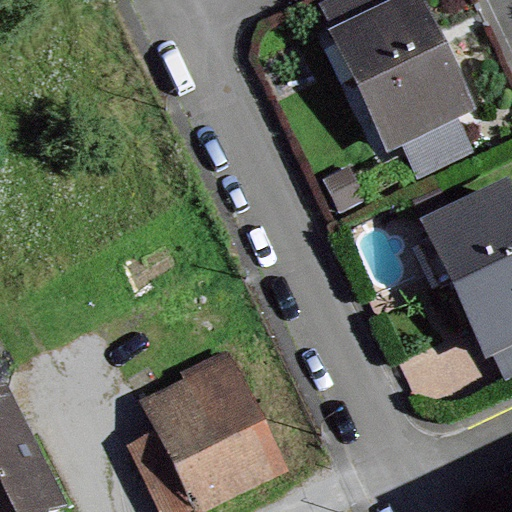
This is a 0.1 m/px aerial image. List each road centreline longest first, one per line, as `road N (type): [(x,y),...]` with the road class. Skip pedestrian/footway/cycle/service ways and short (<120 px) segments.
road 1 (residential): [(176,31),(394,491)]
road 2 (residential): [(394,491),(511,438)]
